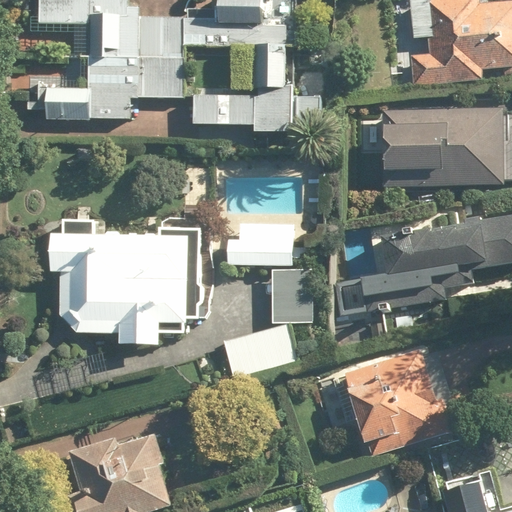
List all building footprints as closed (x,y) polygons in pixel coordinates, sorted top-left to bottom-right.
[(129,0),(38,0),(38,27),(89,28),(88,88),(27,87),(27,113),(47,113),(47,122),(132,123),(132,99),(185,99),(186,48),(256,49),(256,98),(193,98),(193,127),(253,128),(253,136),(321,137),(322,100),(295,100),(295,90),(288,90),(289,51),(300,51),(300,26),(263,25),(263,0),(214,0),(214,10),(189,10),(189,19),(144,19),(144,8),(130,8),(129,0)] [(412,58),(414,90),(482,85),(481,75),(511,72),(511,5),(481,8),(480,0),(430,0),(410,2),(413,41),(429,40),(430,57),(412,58)] [(506,113),(384,112),(383,189),(506,189),(506,113)] [(363,280),(368,316),(452,303),(450,293),(478,289),(476,275),(511,268),(511,219),(381,239),(387,277),(363,280)] [(96,223),(62,223),(62,238),(50,238),(50,276),(62,276),(61,316),(78,336),(120,337),(120,349),(160,350),(160,338),(186,338),(186,325),(199,325),(201,232),(181,232),(181,221),(161,221),(161,239),(96,238),(96,223)] [(228,243),(228,268),(293,269),(294,226),(242,226),(242,243),(228,243)] [(273,273),(273,326),(315,326),(315,273),(273,273)] [(290,327),(225,342),(234,380),(299,365),(290,327)] [(438,348),(344,374),(369,461),(454,437),(444,404),(453,402),(438,348)] [(65,495),(70,511),(161,511),(173,509),(160,469),(165,467),(156,438),(119,449),(117,441),(68,456),(79,491),(65,495)] [(485,511),(478,482),(440,492),(445,511),(485,511)]
